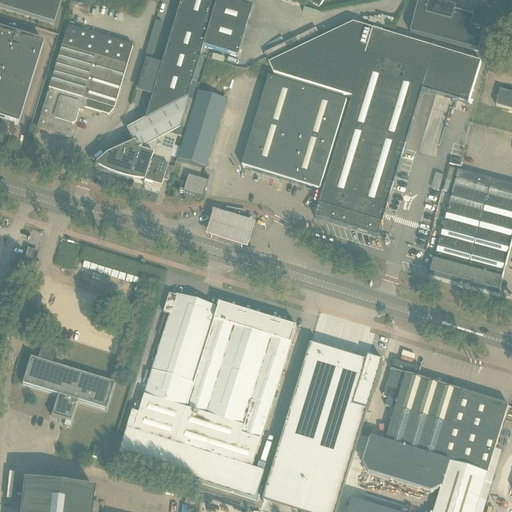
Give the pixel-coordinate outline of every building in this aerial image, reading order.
[(0,0),(0,10),(52,26),(60,0),(0,0)] [(186,98),(190,83),(195,85),(202,62),(198,61),(201,48),(236,58),(251,8),(223,0),(180,0),(161,66),(152,97),(144,121),(126,131),(133,145),(106,156),(95,166),(94,169),(97,170),(98,167),(117,173),(118,176),(123,177),(125,175),(144,181),(144,183),(143,183),(142,184),(144,184),(160,189),(176,138),(167,136),(179,130),(185,131),(194,102),(187,100),(186,98)] [(324,0),(323,0),(304,0),(319,9),(324,0)] [(419,3),(410,34),(479,52),(485,32),(489,17),(475,13),(474,18),(455,13),(456,8),(430,1),(428,5),(419,3)] [(156,22),(144,60),(150,62),(162,24),(156,22)] [(393,188),(422,92),(422,91),(468,106),(481,64),(353,25),(269,65),(274,75),(352,99),(331,170),(316,219),(378,238),(393,188)] [(74,125),(79,108),(108,116),(113,110),(133,48),(67,28),(48,91),(49,91),(48,95),(47,95),(39,120),(36,129),(70,139),(73,130),(70,129),(71,126),(74,125)] [(0,120),(18,126),(43,45),(0,31),(0,120)] [(320,191),(347,102),(269,79),(242,167),(320,191)] [(511,111),(511,94),(500,92),(496,107),(511,111)] [(225,102),(216,99),(196,93),(194,102),(185,131),(176,161),(205,170),(225,102)] [(511,186),(458,172),(435,255),(430,274),(499,293),(511,243),(511,186)] [(202,199),(207,183),(188,177),(183,193),(202,199)] [(242,224),(245,213),(227,209),(224,219),(242,224)] [(242,224),(224,219),(218,217),(211,239),(250,250),(257,227),(242,224)] [(28,249),(23,262),(26,263),(28,259),(33,260),(36,253),(28,250),(28,249)] [(260,445),(297,329),(296,329),(220,306),(218,310),(176,297),(176,298),(170,296),(164,315),(170,317),(140,411),(134,409),(118,462),(255,504),(264,476),(263,476),(265,469),(258,467),(256,474),(251,473),(260,445)] [(310,346),(263,504),(264,504),(269,485),(306,496),(301,511),(337,511),(383,363),(368,358),(366,363),(310,346)] [(51,418),(64,422),(70,424),(76,403),(105,412),(114,384),(30,359),(22,386),(57,398),(51,418)] [(476,511),(502,429),(505,417),(508,407),(418,379),(420,370),(394,362),(392,372),(383,398),(388,399),(386,407),(395,410),(385,443),(371,439),(362,465),(368,475),(431,495),(441,489),(434,511),(476,511)] [(97,459),(100,449),(94,447),(91,457),(97,459)] [(91,511),(94,491),(23,483),(19,511),(91,511)]
